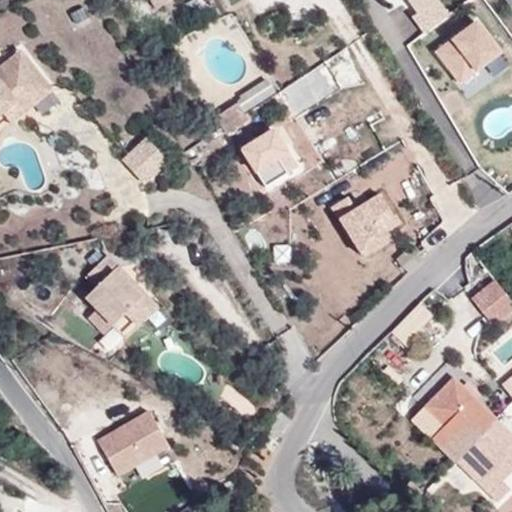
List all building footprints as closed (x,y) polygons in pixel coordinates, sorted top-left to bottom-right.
[(407,0),(427,32),(455,15),(445,0),(407,0)] [(500,51),(476,20),(436,50),(460,82),(500,51)] [(21,48),(0,64),(0,116),(5,113),(13,123),(54,90),(21,48)] [(228,137),(249,122),(238,105),(216,120),(228,137)] [(278,131),(246,145),(264,185),(295,170),(278,131)] [(148,183),(171,161),(149,137),(125,159),(148,183)] [(357,207),(352,197),(335,205),(363,259),(408,236),(386,192),(357,207)] [(397,262),(409,275),(424,261),(420,257),(427,251),(418,242),(397,262)] [(141,327),(162,306),(141,286),(139,288),(117,266),(120,264),(109,253),(85,277),(96,287),(85,298),(114,327),(127,313),(141,327)] [(492,329),(511,312),(511,305),(494,282),(470,301),(492,329)] [(419,306),(392,332),(406,347),(423,331),(418,327),(429,316),(419,306)] [(443,429),(432,440),(489,496),(511,472),(511,437),(462,388),(432,417),(443,429)] [(166,466),(160,454),(173,447),(153,410),(99,438),(120,477),(141,466),(146,477),(166,466)]
